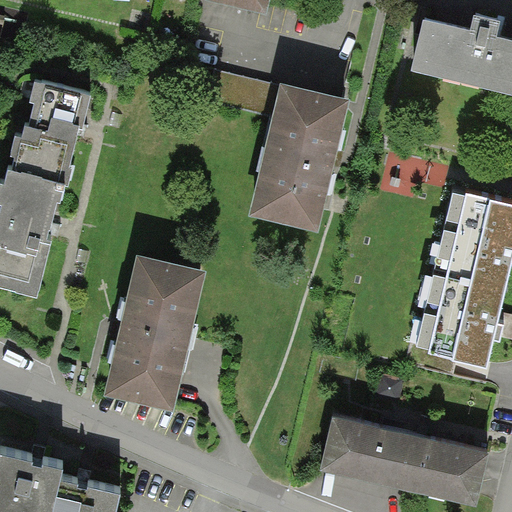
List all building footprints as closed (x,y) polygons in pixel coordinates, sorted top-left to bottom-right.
[(198,0),(198,5),(265,21),(270,0),(198,0)] [(426,19),(415,68),(511,90),(511,40),(497,37),(500,22),(477,16),(474,30),(426,19)] [(283,87),(216,69),(208,100),(276,116),(283,87)] [(0,280),(36,290),(50,236),(46,235),(48,228),(57,195),(60,196),(64,180),(77,127),(78,120),(82,121),(91,87),(43,76),(38,95),(36,94),(30,120),(26,119),(14,167),(9,166),(0,204),(0,280)] [(349,102),(283,87),(276,116),(252,217),(318,233),(336,156),(349,102)] [(511,198),(454,186),(415,359),(487,375),(498,325),(511,262),(511,198)] [(205,274),(140,260),(109,401),(174,416),(205,274)] [(488,445),(334,409),(323,459),(477,498),(488,445)] [(0,508),(16,511),(44,511),(54,468),(58,453),(0,439),(0,508)] [(54,468),(44,511),(111,511),(118,482),(54,468)]
